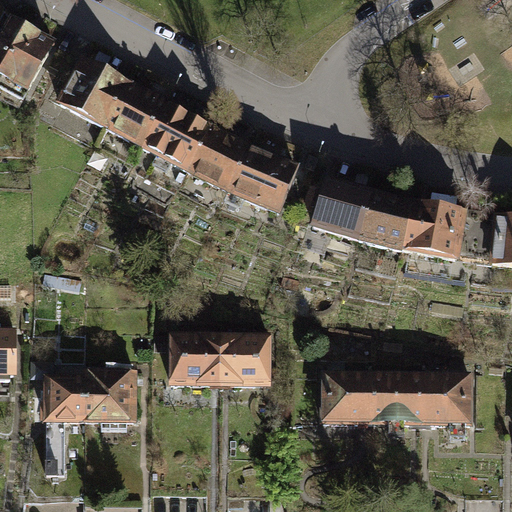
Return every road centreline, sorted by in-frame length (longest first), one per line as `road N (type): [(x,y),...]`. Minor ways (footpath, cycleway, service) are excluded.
road 1 (residential): [(320,126),(77,0)]
road 2 (residential): [(511,172),(410,159),(320,126)]
road 3 (residential): [(320,126),(355,44),(415,0)]
